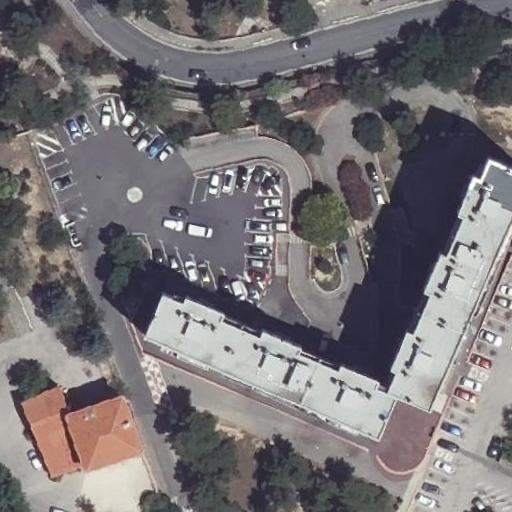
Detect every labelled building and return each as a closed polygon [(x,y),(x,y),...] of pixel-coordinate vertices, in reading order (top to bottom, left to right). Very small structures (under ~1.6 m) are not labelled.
[(454,235),(497,252),(511,216),(511,165),(488,155),(479,176),(473,173),(457,212),(462,214),(454,235)] [(428,291),(420,311),(463,330),(497,252),(454,235),(445,252),(440,250),(423,289),(428,291)] [(223,370),(241,327),(221,318),(223,312),(184,296),(182,301),(162,293),(144,336),(223,370)] [(394,369),(386,388),(396,393),(430,408),(463,330),(420,311),(411,331),(405,329),(390,367),(394,369)] [(259,335),(241,327),(223,370),(301,403),(318,360),(299,352),(301,346),(296,344),(263,329),(259,335)] [(338,368),(318,360),(301,403),(378,436),(396,393),(386,388),(375,384),(377,379),(340,363),(338,368)] [(84,465),(69,415),(61,388),(23,406),(52,478),(84,465)] [(123,399),(72,414),(69,415),(84,465),(86,470),(142,450),(123,399)]
